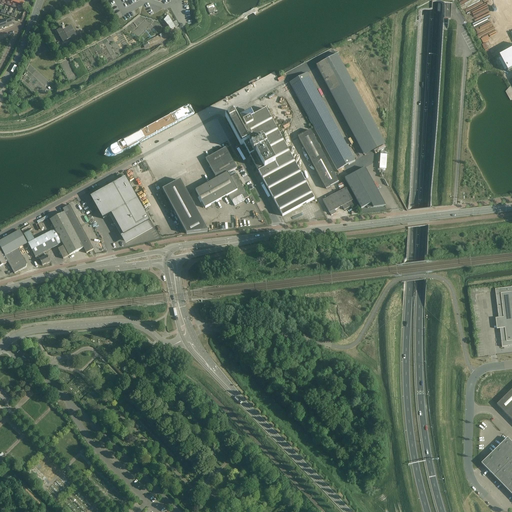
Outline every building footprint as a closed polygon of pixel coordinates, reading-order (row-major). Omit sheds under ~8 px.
[(452,2),(445,1),(444,18),(450,19),(452,2)] [(213,4),(206,6),(209,14),(216,12),(213,4)] [(176,21),(172,23),(168,15),(164,21),(168,25),(170,30),(178,25),(176,21)] [(8,26),(13,25),(11,20),(6,22),(5,20),(0,22),(0,30),(4,29),(8,27),(8,26)] [(63,42),(76,35),(71,25),(65,29),(64,27),(61,28),(62,28),(57,31),(63,42)] [(511,48),(499,56),(507,72),(511,69),(511,48)] [(337,55),(321,63),(369,153),(385,145),(337,55)] [(307,73),(289,83),(337,171),(355,161),(307,73)] [(225,117),(232,130),(240,146),(243,144),(282,216),(314,199),(266,109),(243,121),(241,118),(237,118),(234,112),(225,117)] [(320,148),(310,131),(298,137),(304,148),(326,189),(338,182),(320,148)] [(205,158),(214,174),(217,179),(195,190),(205,208),(228,196),(231,201),(242,194),(245,199),(248,197),(236,174),(232,176),(230,177),(228,173),(232,170),(237,168),(234,163),(226,147),(205,158)] [(367,208),(385,206),(365,168),(345,179),(361,209),(366,206),(367,208)] [(111,214),(126,241),(151,227),(148,222),(150,221),(125,177),(90,196),(102,219),(111,214)] [(208,231),(186,190),(180,180),(162,190),(186,234),(208,231)] [(344,210),(355,204),(346,188),(322,200),(329,213),(342,206),(344,210)] [(70,206),(63,209),(83,248),(86,253),(93,250),(70,206)] [(49,221),(55,231),(61,243),(63,246),(58,249),(63,259),(83,248),(64,213),(49,221)] [(0,241),(0,246),(5,255),(4,256),(6,258),(20,251),(18,248),(27,244),(20,230),(0,241)] [(61,243),(55,231),(52,232),(28,244),(36,260),(39,258),(42,266),(50,262),(47,256),(45,257),(43,253),(59,245),(58,245),(61,243)] [(20,251),(6,258),(14,274),(26,267),(27,264),(20,251)] [(475,295),(489,293),(489,287),(470,290),(472,306),(476,306),(475,295)] [(502,347),(511,345),(511,287),(495,289),(502,347)] [(511,389),(497,404),(511,420),(511,389)] [(511,443),(507,438),(481,464),(511,495),(511,443)]
